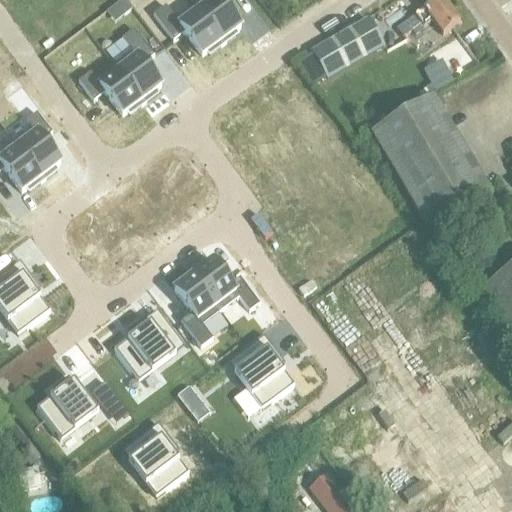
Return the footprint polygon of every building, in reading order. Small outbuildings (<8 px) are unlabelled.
[(206,0),(194,9),(223,48),(243,34),(223,8),(233,0),(206,0)] [(443,38),(459,26),(440,0),(397,32),(403,40),(412,33),(416,38),(418,39),(421,38),(423,36),(424,33),(423,30),(432,24),(443,38)] [(122,2),(116,7),(124,18),(130,13),(122,2)] [(165,9),(153,18),(173,45),(182,39),(184,37),(192,47),(202,60),(207,56),(209,59),(223,48),(194,9),(191,12),(186,16),(176,23),(168,12),(165,9)] [(369,22),(312,54),(328,83),(385,51),(369,22)] [(116,68),(114,70),(144,109),(158,98),(156,95),(158,93),(161,91),(143,68),(148,64),(154,60),(142,43),(134,33),(128,37),(122,42),(132,56),(125,61),(116,68)] [(446,56),(427,64),(438,87),(456,79),(446,56)] [(85,80),(78,85),(85,95),(94,105),(95,104),(105,97),(112,107),(122,120),(127,116),(128,118),(129,119),(144,109),(114,70),(96,83),(90,76),(85,80)] [(295,131),(272,101),(236,129),(243,138),(242,138),(245,143),(247,141),(250,145),(244,150),(260,173),(296,146),(295,145),(294,145),(288,136),(295,131)] [(426,231),(488,194),(433,101),(371,138),(426,231)] [(19,141),(14,145),(43,184),(57,174),(55,171),(60,167),(53,158),(43,144),(46,141),(52,137),(47,130),(37,116),(31,121),(26,124),(29,128),(32,132),(27,136),(24,137),(19,141)] [(43,184),(14,145),(0,155),(0,176),(4,173),(12,184),(21,196),(27,192),(29,195),(43,184)] [(330,187),(307,157),(270,185),(278,194),(277,195),(280,199),(282,198),(285,202),(278,207),(295,229),(331,202),(330,201),(329,202),(322,193),(330,187)] [(364,244),(342,214),(305,242),(312,251),(315,256),(316,254),(319,259),(313,263),(330,286),(365,259),(364,258),(363,258),(357,249),(364,244)] [(442,236),(429,246),(438,260),(452,250),(442,236)] [(49,315),(39,301),(37,303),(36,302),(35,301),(34,299),(33,298),(36,297),(36,296),(40,293),(20,265),(1,279),(0,279),(0,314),(4,320),(8,325),(13,331),(18,338),(17,338),(18,338),(19,340),(23,336),(27,333),(38,324),(50,316),(49,315)] [(202,269),(191,277),(221,316),(222,315),(239,302),(249,316),(255,312),(260,308),(249,294),(240,281),(234,285),(230,288),(222,278),(213,265),(208,269),(205,266),(202,269)] [(511,347),(511,273),(477,299),(511,347)] [(179,290),(174,294),(187,311),(192,317),(188,320),(180,326),(193,342),(200,352),(213,343),(202,329),(221,316),(191,277),(177,287),(178,288),(179,289),(179,290)] [(167,328),(157,314),(142,325),(129,335),(132,339),(133,340),(135,343),(130,346),(128,344),(127,345),(114,355),(123,367),(131,378),(131,379),(134,383),(137,386),(138,386),(139,385),(147,378),(157,371),(163,367),(184,351),(182,348),(167,328)] [(279,375),(277,373),(280,371),(281,370),(285,367),(274,353),(264,340),(248,352),(246,353),(235,362),(243,373),(236,378),(246,392),(248,394),(257,406),(262,412),(262,413),(263,414),(266,412),(270,408),(271,408),(272,406),(282,399),(294,390),(287,380),(284,377),(283,376),(281,378),(279,375)] [(84,402),(68,381),(61,387),(52,394),(55,397),(57,401),(53,404),(51,402),(36,413),(44,423),(54,436),(54,437),(58,441),(60,445),(60,444),(61,443),(79,429),(80,430),(86,425),(96,418),(84,402)] [(92,396),(91,396),(104,412),(112,406),(116,402),(110,394),(104,386),(98,391),(92,396)] [(189,391),(177,400),(184,410),(188,407),(196,401),(189,391)] [(490,426),(509,417),(498,393),(479,402),(490,426)] [(150,435),(129,451),(129,452),(130,452),(134,457),(137,460),(138,462),(135,464),(131,467),(130,468),(137,476),(142,484),(143,483),(151,495),(156,502),(156,503),(157,503),(165,497),(174,490),(188,479),(180,468),(177,465),(175,467),(172,462),(174,460),(175,460),(179,457),(158,429),(150,435)] [(37,469),(18,474),(22,492),(41,487),(37,469)] [(355,511),(328,477),(309,492),(324,511),(355,511)]
